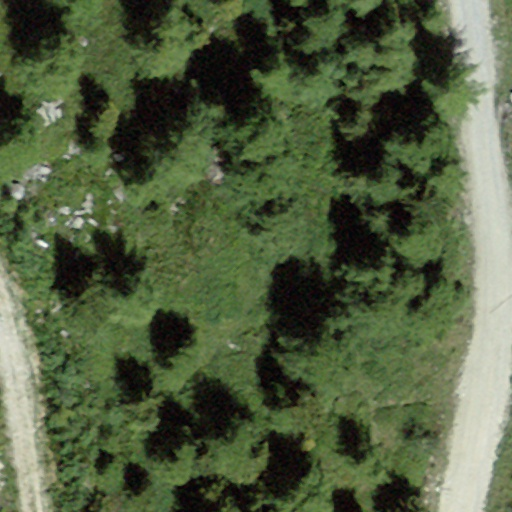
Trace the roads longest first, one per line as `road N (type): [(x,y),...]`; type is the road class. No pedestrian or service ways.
road 1 (track): [(456,511),(495,322),(496,258),(468,0)]
road 2 (track): [(35,511),(0,313)]
